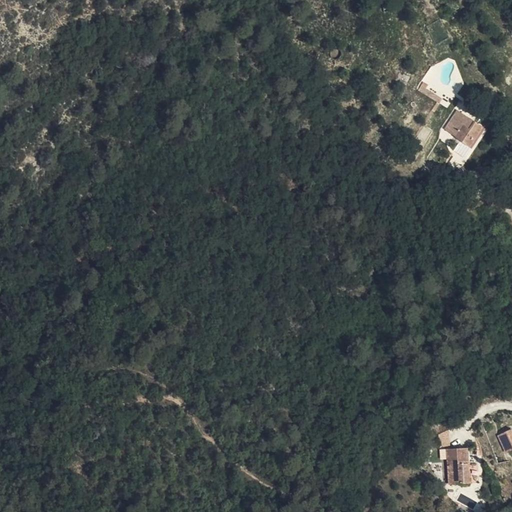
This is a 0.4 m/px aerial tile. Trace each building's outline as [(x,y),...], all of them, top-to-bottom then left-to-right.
[(442,127),(471,150),(486,130),(458,108),(442,127)] [(498,108),(488,111),(495,135),(505,132),(498,108)] [(447,432),(439,434),(442,447),(450,444),(447,432)] [(511,440),(507,443),(504,438),(491,445),(501,462),(508,459),(510,461),(511,460),(511,440)] [(445,499),(466,496),(466,485),(463,485),(462,477),(460,460),(441,462),(445,499)] [(466,485),(466,496),(476,495),(474,476),(462,477),(463,485),(466,485)]
